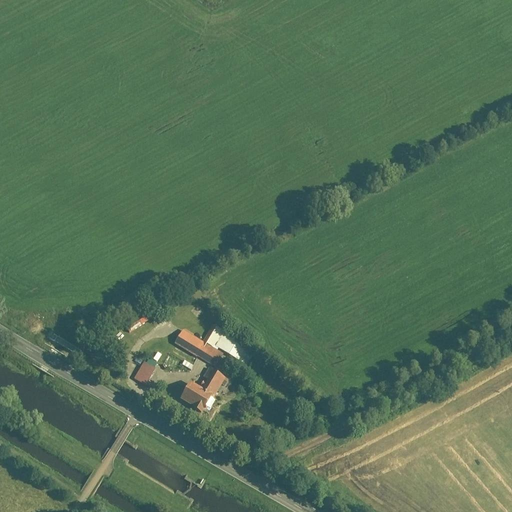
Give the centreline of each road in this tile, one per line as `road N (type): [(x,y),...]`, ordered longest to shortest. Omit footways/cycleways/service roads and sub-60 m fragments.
road 1 (track): [(245,480),(511,332)]
road 2 (tertiary): [(297,511),(134,414)]
road 3 (tertiary): [(134,414),(0,334)]
